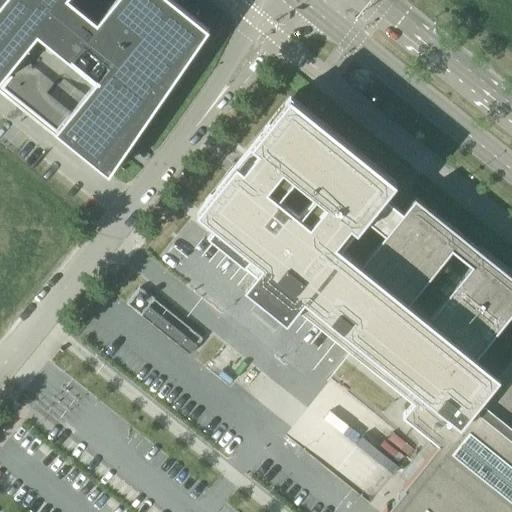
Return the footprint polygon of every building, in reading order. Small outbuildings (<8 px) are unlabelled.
[(0,0),(0,80),(37,35),(46,42),(45,44),(45,45),(45,46),(45,48),(45,49),(46,50),(47,51),(48,52),(50,53),(51,53),(52,53),(54,52),(55,52),(56,50),(94,81),(54,131),(108,174),(208,29),(172,0),(0,0)] [(60,89),(36,94),(34,83),(19,86),(22,102),(35,99),(39,122),(66,116),(60,89)] [(295,307),(412,400),(411,402),(410,401),(409,400),(408,400),(406,401),(405,401),(404,402),(404,403),(403,404),(403,405),(403,407),(404,408),(405,410),(401,414),(437,443),(435,445),(413,473),(406,482),(402,486),(403,488),(393,500),(388,507),(386,506),(381,511),(511,511),(511,350),(510,352),(511,354),(511,355),(496,373),(495,372),(494,373),(492,375),(489,378),(477,394),(457,378),(511,310),(511,274),(415,196),(402,212),(383,196),(395,181),(289,95),(196,211),(215,225),(207,235),(255,273),(245,286),(286,318),(295,307)] [(34,296),(76,234),(55,219),(12,281),(34,296)] [(141,315),(151,324),(159,315),(148,306),(141,315)] [(151,324),(177,344),(184,335),(159,315),(151,324)] [(184,335),(177,344),(189,354),(196,345),(184,335)]
